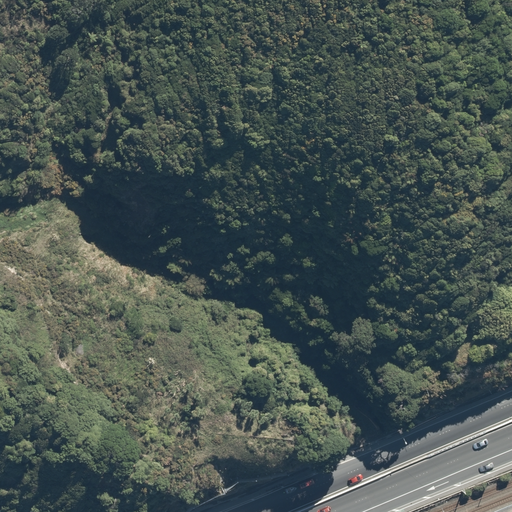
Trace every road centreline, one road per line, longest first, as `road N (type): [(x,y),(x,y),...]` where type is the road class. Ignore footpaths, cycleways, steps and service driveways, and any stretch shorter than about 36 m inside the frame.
road 1 (trunk): [(258,511),(511,404)]
road 2 (trunk): [(511,437),(331,511)]
